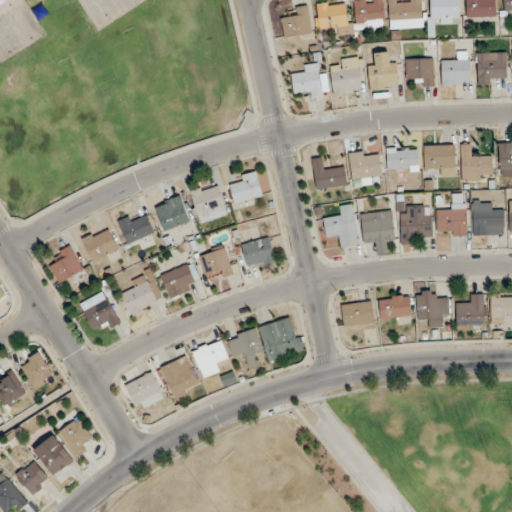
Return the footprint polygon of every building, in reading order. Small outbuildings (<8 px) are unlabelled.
[(384,28),(383,0),(355,0),(356,29),(384,28)] [(423,28),(421,0),(410,0),(410,3),(397,3),(396,0),(388,0),(389,29),(423,28)] [(429,0),(430,19),(460,19),(459,0),(429,0)] [(495,17),(494,0),(465,0),(466,17),(495,17)] [(511,0),(503,0),(504,11),(511,10),(511,0)] [(319,3),(319,30),(348,30),(348,3),(319,3)] [(296,8),(296,17),(283,18),(284,37),(310,36),(309,7),(296,8)] [(370,91),(390,89),(390,82),(398,81),(397,62),(387,62),(387,53),(377,54),(377,64),(368,65),(370,91)] [(469,85),(469,53),(452,53),(452,62),(441,62),(441,85),(469,85)] [(477,53),(477,84),(507,84),(507,53),(477,53)] [(332,94),(363,93),(362,59),(331,61),(332,94)] [(406,59),(406,78),(416,78),(416,86),(433,86),(433,59),(406,59)] [(301,73),(293,73),(293,92),(305,92),(305,99),(321,99),(321,65),(301,65),(301,73)] [(511,173),(511,143),(499,143),(498,173),(511,173)] [(436,177),(455,177),(455,145),(425,145),(425,167),(436,167),(436,177)] [(471,145),(461,145),(462,181),(492,181),(492,156),(471,156),(471,145)] [(418,171),(418,148),(387,148),(387,171),(418,171)] [(350,155),(354,186),(373,184),(372,177),(381,175),(378,151),(350,155)] [(317,190),(347,186),(344,166),(324,169),(322,158),(312,159),(317,190)] [(230,179),(234,203),(262,198),(258,174),(230,179)] [(189,193),(199,224),(227,216),(217,184),(189,193)] [(154,206),(164,232),(190,222),(181,196),(154,206)] [(493,202),(472,202),(472,235),(504,235),(504,212),(493,212),(493,202)] [(339,248),(359,245),(354,205),(342,206),(343,217),(324,220),(327,239),(338,238),(339,248)] [(436,236),(466,236),(466,205),(436,205),(436,236)] [(432,237),(432,207),(400,207),(400,245),(414,245),(414,237),(432,237)] [(363,244),(376,243),(377,255),(387,254),(386,242),(395,242),(392,211),(361,214),(363,244)] [(120,222),(126,243),(153,235),(148,214),(120,222)] [(83,238),(91,262),(118,252),(109,228),(83,238)] [(241,245),(248,269),(275,262),(269,238),(241,245)] [(57,264),(50,268),(60,284),(83,272),(70,247),(52,257),(57,264)] [(200,257),(207,280),(237,270),(229,247),(200,257)] [(160,276),(170,299),(197,287),(187,264),(160,276)] [(132,292),(123,297),(132,316),(164,301),(155,281),(147,284),(144,276),(129,283),(132,292)] [(484,329),(484,294),(467,294),(467,304),(457,304),(457,329),(484,329)] [(417,296),(419,328),(440,327),(440,317),(449,317),(448,295),(417,296)] [(380,297),(380,318),(410,318),(410,297),(380,297)] [(511,322),(511,297),(491,297),(491,322),(511,322)] [(101,325),(103,330),(118,325),(111,300),(84,309),(90,328),(101,325)] [(341,305),(344,331),(374,327),(372,302),(341,305)] [(269,361),(303,351),(293,317),(260,327),(269,361)] [(257,365),(253,354),(263,351),(255,329),(226,339),(233,359),(244,355),(248,368),(257,365)] [(221,372),(218,362),(228,359),(222,341),(193,351),(202,378),(221,372)] [(37,389),(55,374),(37,353),(19,368),(37,389)] [(189,388),(199,384),(185,356),(161,368),(177,402),(192,394),(189,388)] [(0,401),(4,409),(26,396),(13,372),(0,378),(0,401)] [(165,397),(153,372),(126,385),(138,410),(165,397)] [(85,440),(90,438),(82,420),(61,428),(73,457),(89,450),(85,440)] [(73,462),(56,435),(34,449),(51,476),(73,462)] [(33,495),(50,480),(33,460),(16,476),(33,495)] [(0,485),(0,507),(3,511),(12,511),(26,501),(8,479),(0,485)]
